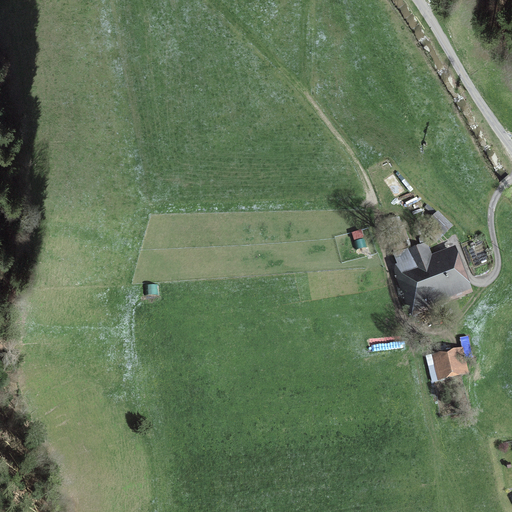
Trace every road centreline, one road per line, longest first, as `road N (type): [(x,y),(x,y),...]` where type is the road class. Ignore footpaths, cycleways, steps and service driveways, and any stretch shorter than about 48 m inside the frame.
road 1 (track): [(482,281),(461,314),(400,319),(374,200),(351,153),(301,88),(214,0)]
road 2 (track): [(511,177),(491,204),(493,273),(472,281),(456,243),(442,245)]
road 3 (unclassified): [(511,148),(418,0)]
